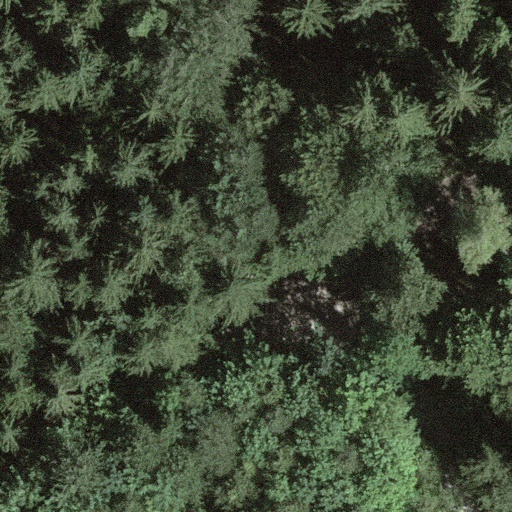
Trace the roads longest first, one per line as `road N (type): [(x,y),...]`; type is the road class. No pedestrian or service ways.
road 1 (track): [(0,456),(511,153)]
road 2 (track): [(287,292),(381,363),(454,467),(453,511)]
